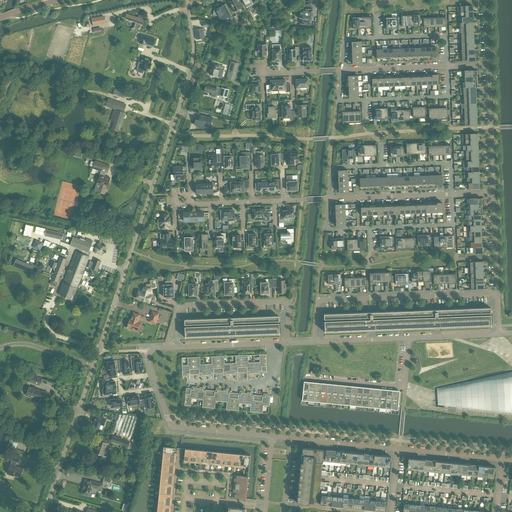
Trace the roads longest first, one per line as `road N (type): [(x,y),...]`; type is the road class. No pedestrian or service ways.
road 1 (unclassified): [(44,511),(190,73),(188,0)]
road 2 (residential): [(497,293),(320,300),(313,342)]
road 3 (residential): [(286,342),(287,303),(185,305),(167,348)]
road 4 (residential): [(327,199),(174,204)]
road 5 (unclassified): [(157,389),(174,427),(272,436)]
road 6 (residential): [(487,65),(493,192)]
road 7 (residential): [(452,193),(327,199)]
